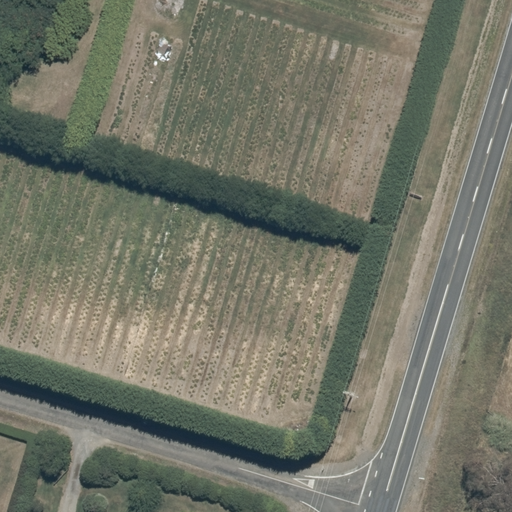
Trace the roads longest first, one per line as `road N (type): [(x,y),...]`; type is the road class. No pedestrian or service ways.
road 1 (primary): [(380,511),(511,71)]
road 2 (residential): [(380,511),(0,396)]
